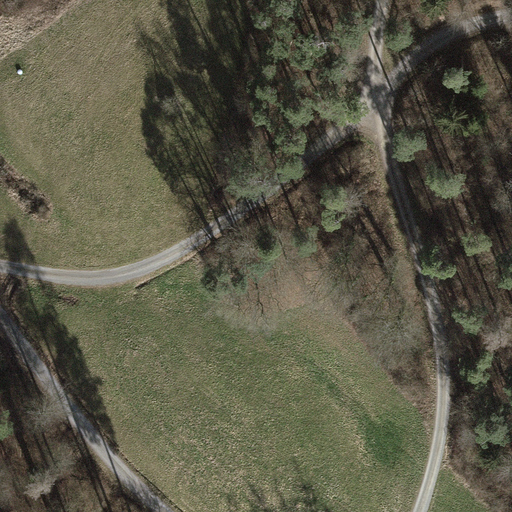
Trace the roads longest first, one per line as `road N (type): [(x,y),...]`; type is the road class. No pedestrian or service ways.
road 1 (track): [(0,267),(68,279),(124,275),(194,239),(441,40),(511,12)]
road 2 (track): [(422,511),(446,420),(446,339),(375,96),(389,0)]
road 3 (track): [(162,511),(0,318)]
